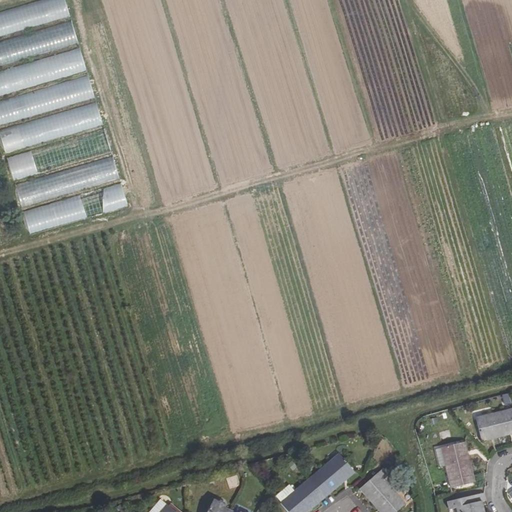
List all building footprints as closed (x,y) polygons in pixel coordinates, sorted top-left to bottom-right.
[(127,207),(63,0),(35,0),(0,11),(0,144),(28,236),(127,207)] [(511,411),(477,420),(481,440),(511,433),(511,411)] [(460,444),(440,448),(450,488),(470,484),(460,444)] [(339,455),(311,478),(324,494),(353,471),(339,455)] [(378,474),(362,487),(382,511),(397,511),(404,507),(378,474)] [(295,491),(281,503),(289,511),(303,511),(324,494),(311,478),(295,491)] [(282,502),(295,491),(292,487),(278,498),(282,502)] [(455,509),(455,511),(482,511),(480,503),(486,501),(483,494),(456,500),(458,508),(455,509)] [(161,511),(168,505),(161,499),(152,511),(153,511),(161,511)] [(232,511),(225,509),(227,506),(214,500),(208,511),(232,511)]
